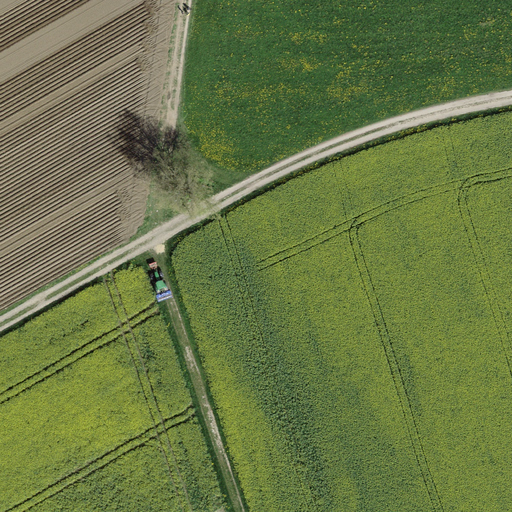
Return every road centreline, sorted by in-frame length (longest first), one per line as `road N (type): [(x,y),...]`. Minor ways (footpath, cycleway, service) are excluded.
road 1 (track): [(511,98),(366,132),(150,240),(240,511)]
road 2 (track): [(150,240),(186,0)]
road 3 (track): [(150,240),(0,326)]
